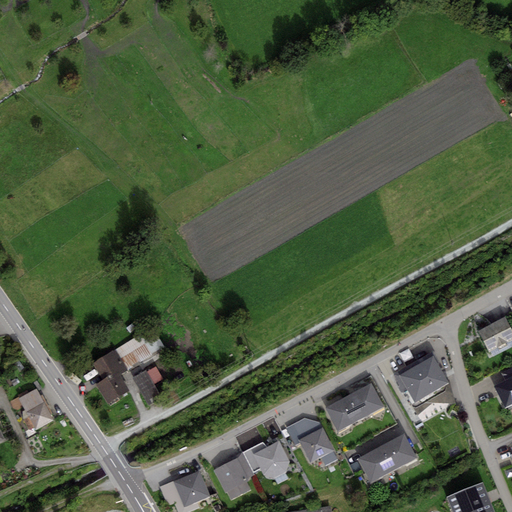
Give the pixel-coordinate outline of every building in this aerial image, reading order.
[(511,331),(505,319),(477,333),(488,354),(511,342),(511,331)] [(153,327),(116,349),(127,370),(127,372),(165,349),(153,327)] [(92,363),(102,381),(96,384),(107,403),(130,391),(120,373),(127,370),(116,349),(92,363)] [(440,366),(432,352),(393,376),(403,394),(407,392),(414,405),(449,385),(438,367),(440,366)] [(156,367),(146,372),(154,384),(163,379),(156,367)] [(146,372),(145,370),(132,378),(149,405),(162,398),(154,384),(146,372)] [(511,378),(494,389),(504,411),(511,406),(511,378)] [(371,385),(325,410),(337,434),(384,409),(371,385)] [(54,421),(36,389),(19,399),(23,408),(36,431),(54,421)] [(23,408),(19,399),(18,397),(9,402),(14,412),(23,408)] [(304,419),(286,429),(295,446),(300,444),(311,464),(334,453),(319,424),(304,419)] [(404,436),(357,461),(370,486),(417,460),(404,436)] [(262,443),(243,453),(253,474),(260,470),(263,477),(274,481),(286,475),(290,464),(279,443),(267,448),(262,443)] [(253,474),(243,453),(235,457),(237,460),(213,472),(225,495),(227,494),(231,502),(251,491),(247,484),(249,483),(248,480),(255,477),(253,474)] [(175,481),(160,488),(167,507),(174,505),(176,511),(193,511),(200,510),(197,504),(210,499),(199,474),(176,482),(175,481)] [(496,511),(483,480),(444,495),(451,511),(496,511)]
